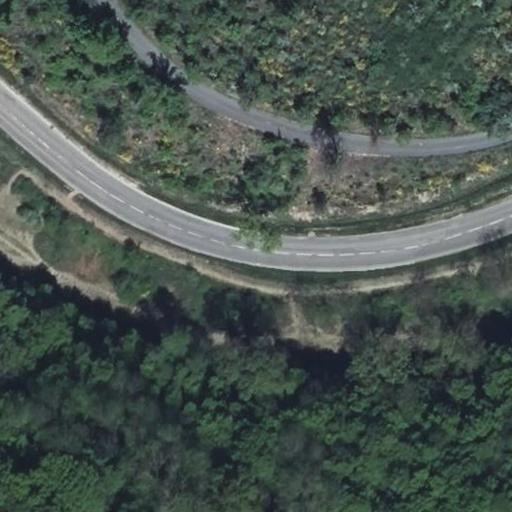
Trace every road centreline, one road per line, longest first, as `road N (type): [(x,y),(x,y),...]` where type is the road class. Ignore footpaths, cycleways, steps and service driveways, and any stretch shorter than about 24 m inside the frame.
road 1 (secondary): [(511,217),(398,254),(339,261),(214,244),(125,203),(0,103)]
road 2 (residential): [(511,125),(473,135),(292,126),(208,96),(148,52),(105,0)]
